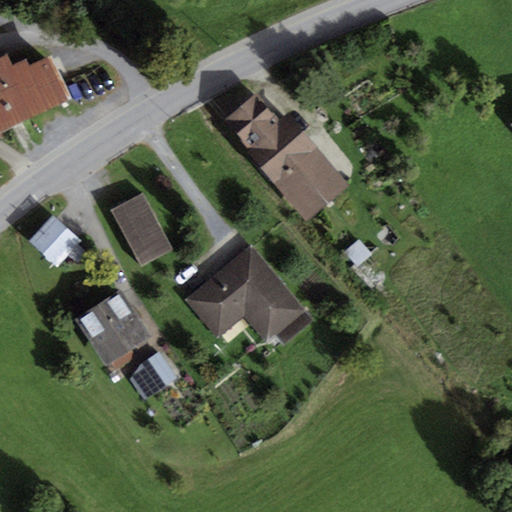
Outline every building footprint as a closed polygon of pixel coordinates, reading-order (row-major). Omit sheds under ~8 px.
[(6,54),(0,57),(0,130),(68,99),(48,57),(29,66),(26,59),(12,66),(6,54)] [(249,150),(247,151),(306,221),(348,185),(288,114),(280,121),(256,93),(224,120),(249,150)] [(143,194),(111,211),(141,267),(173,250),(143,194)] [(53,216),(30,241),(58,267),(81,241),(53,216)] [(372,255),(359,240),(344,252),(357,268),(372,255)] [(251,245),(185,300),(217,339),(244,317),(267,344),(276,337),(283,345),(313,320),(251,245)] [(121,290),(75,320),(106,367),(111,364),(116,371),(136,357),(132,350),(152,337),(121,290)] [(178,378),(160,352),(141,365),(159,391),(178,378)] [(159,391),(141,365),(130,380),(144,401),(159,391)]
